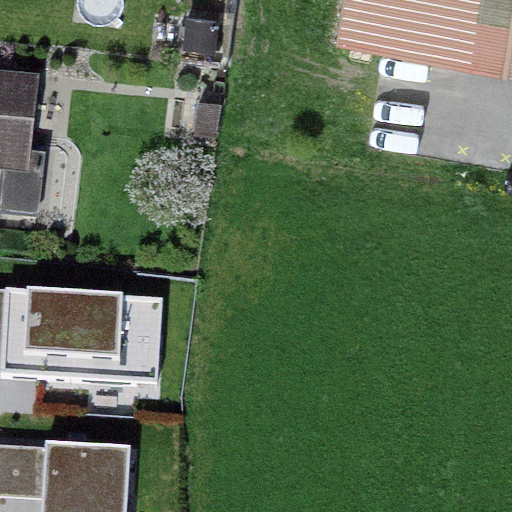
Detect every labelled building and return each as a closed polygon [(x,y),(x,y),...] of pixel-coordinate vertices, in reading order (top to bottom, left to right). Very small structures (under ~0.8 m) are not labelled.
[(511,73),(511,0),(340,0),(333,45),(511,73)] [(0,170),(4,171),(0,210),(0,215),(34,220),(40,163),(25,161),(33,89),(0,84),(0,170)] [(191,135),(212,137),(216,107),(195,105),(191,135)] [(161,295),(0,287),(0,369),(158,381),(161,295)] [(48,440),(44,511),(126,511),(131,444),(48,440)]
